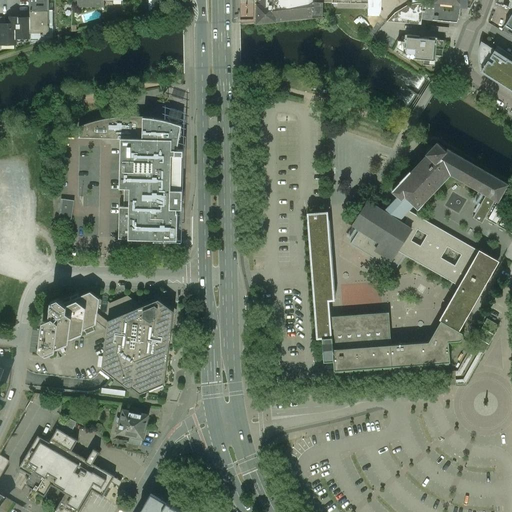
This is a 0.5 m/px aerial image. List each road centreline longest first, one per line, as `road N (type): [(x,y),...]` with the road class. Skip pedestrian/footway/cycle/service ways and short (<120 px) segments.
road 1 (secondary): [(237,419),(223,0)]
road 2 (secondary): [(201,18),(206,277)]
road 3 (residential): [(206,277),(53,276),(35,291),(22,342)]
road 4 (secondary): [(206,277),(215,423)]
road 5 (residential): [(485,0),(461,59),(477,80),(511,101)]
road 6 (residential): [(127,511),(172,445),(215,423)]
